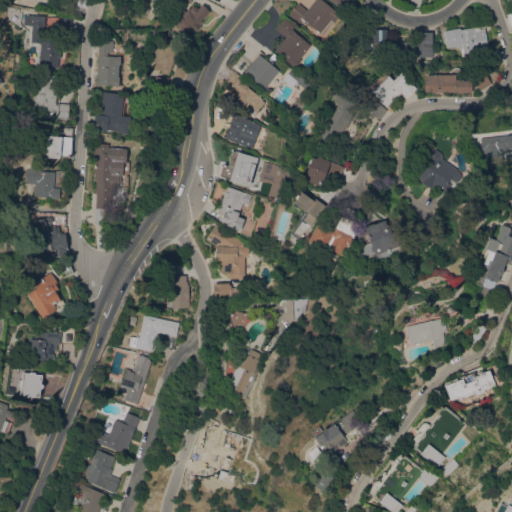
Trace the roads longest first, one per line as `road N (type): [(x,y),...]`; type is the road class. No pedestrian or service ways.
road 1 (tertiary): [(119,290),(175,217),(193,180),(197,98),(211,62),(261,0)]
road 2 (residential): [(119,290),(88,266),(74,230),(92,0)]
road 3 (residential): [(166,511),(206,373),(205,286),(175,217)]
road 4 (residential): [(349,511),(355,491),(444,372),(492,341),(511,288)]
road 5 (residential): [(353,202),(382,132),(398,115),(496,95),(511,75)]
road 6 (tertiary): [(26,511),(104,317)]
road 7 (residential): [(123,511),(170,373),(183,353),(206,352)]
